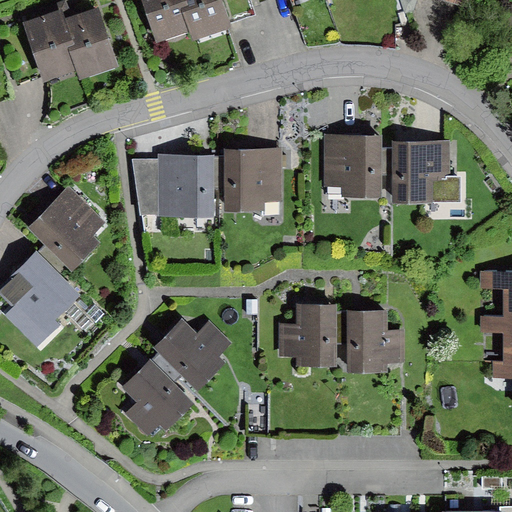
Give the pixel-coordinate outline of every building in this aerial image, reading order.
[(143,0),(157,40),(191,28),(181,0),(143,0)] [(232,23),(224,0),(181,0),(191,28),(193,36),(232,23)] [(119,63),(99,4),(60,17),(77,66),(80,76),(119,63)] [(43,77),(77,66),(60,17),(57,7),(24,18),(43,77)] [(384,131),(326,131),(326,184),(343,184),(343,195),(383,195),(384,131)] [(451,138),(393,138),(393,200),(462,199),(461,175),(451,175),(451,138)] [(283,145),(226,145),(225,208),(265,208),(265,199),(283,200),(283,145)] [(215,152),(158,152),(159,158),(132,157),(138,214),(158,214),(158,216),(216,214),(215,152)] [(104,221),(69,186),(29,225),(72,268),(102,239),(93,231),(104,221)] [(263,218),(278,221),(283,204),(267,200),(263,218)] [(35,249),(0,285),(0,295),(33,327),(48,313),(53,318),(79,292),(35,249)] [(504,286),(504,313),(511,313),(511,266),(481,267),(481,286),(504,286)] [(337,301),(298,300),(297,321),(282,320),(281,354),(300,354),(300,363),(336,363),(337,301)] [(389,307),(348,306),(346,373),(390,374),(390,360),(403,360),(404,329),(388,329),(389,307)] [(505,335),(505,361),(511,361),(511,313),(504,313),(482,314),(482,328),(505,328),(505,335)] [(183,317),(153,347),(194,389),(225,360),(219,354),(233,340),(212,320),(198,333),(183,317)] [(195,400),(151,356),(122,384),(137,399),(125,412),(148,434),(161,421),(167,428),(195,400)] [(511,361),(505,361),(497,362),(497,373),(511,373),(511,361)]
